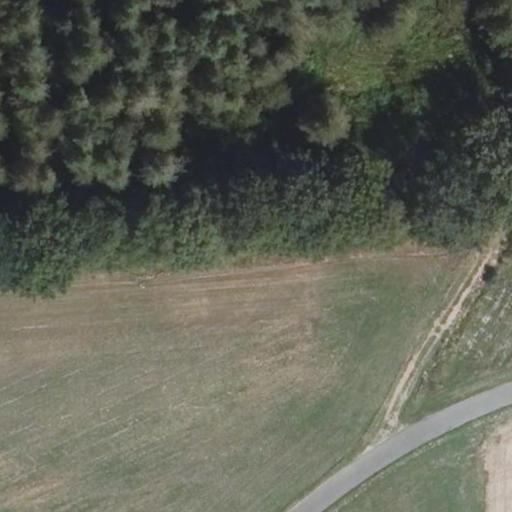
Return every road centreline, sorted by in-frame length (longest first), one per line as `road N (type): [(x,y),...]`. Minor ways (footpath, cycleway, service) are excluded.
road 1 (track): [(511,180),(373,449)]
road 2 (tertiary): [(511,391),(373,449),(293,511)]
